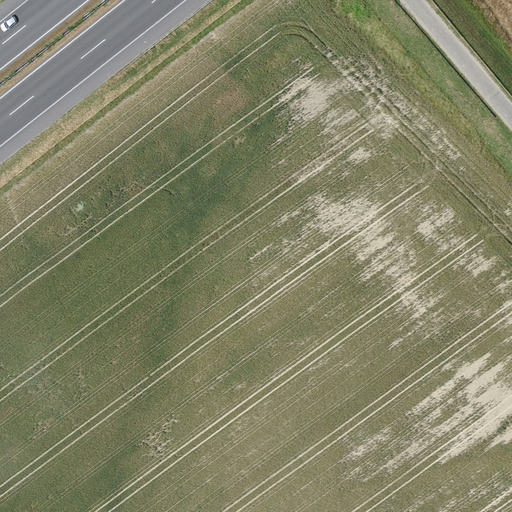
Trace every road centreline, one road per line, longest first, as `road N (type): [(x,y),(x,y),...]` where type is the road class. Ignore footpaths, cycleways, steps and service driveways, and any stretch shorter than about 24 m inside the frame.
road 1 (motorway): [(0,123),(156,0)]
road 2 (track): [(511,116),(413,0)]
